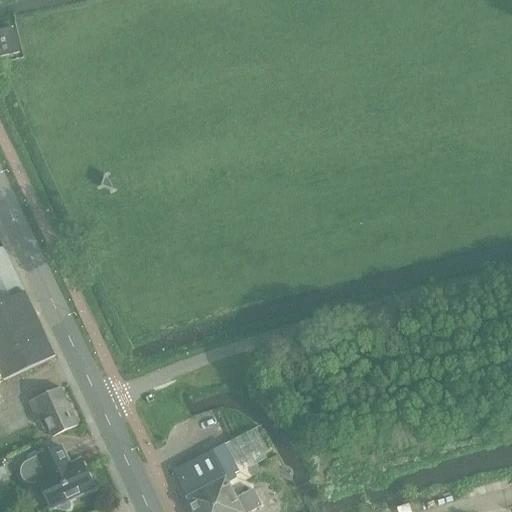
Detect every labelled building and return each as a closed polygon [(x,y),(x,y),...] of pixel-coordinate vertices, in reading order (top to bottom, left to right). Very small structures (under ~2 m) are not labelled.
[(0,58),(20,54),(14,29),(0,32),(0,58)] [(0,374),(3,380),(4,383),(56,359),(26,295),(3,249),(0,250),(0,374)] [(61,388),(29,403),(34,414),(40,412),(53,438),(78,426),(61,388)] [(225,480),(239,473),(225,445),(174,472),(188,502),(189,502),(193,511),(251,511),(261,507),(253,490),(235,499),(225,480)] [(69,502),(94,490),(81,461),(70,466),(62,448),(28,463),(25,465),(23,468),(22,472),(22,476),(24,479),(26,482),(30,483),(33,484),(37,483),(38,482),(51,510),(58,507),(60,511),(63,511),(64,511),(70,510),(71,506),(69,502)]
